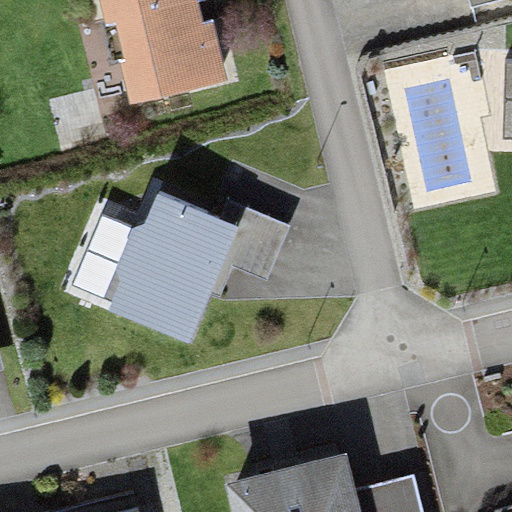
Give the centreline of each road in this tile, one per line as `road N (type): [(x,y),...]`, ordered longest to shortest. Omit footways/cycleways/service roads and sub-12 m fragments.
road 1 (residential): [(392,369),(0,464)]
road 2 (residential): [(302,0),(392,369)]
road 3 (residential): [(511,339),(392,369)]
